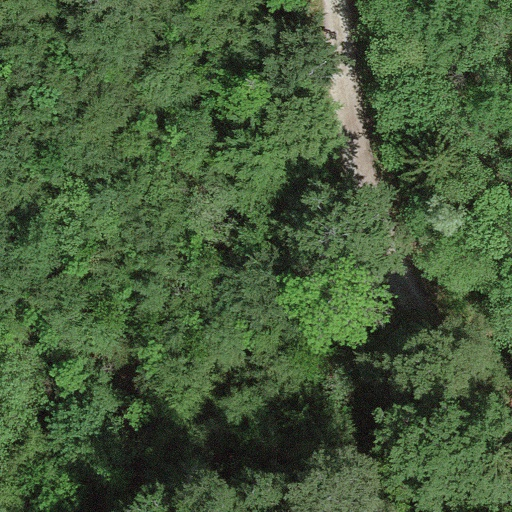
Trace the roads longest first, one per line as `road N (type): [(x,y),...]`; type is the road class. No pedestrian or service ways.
road 1 (track): [(334,0),(350,139),(393,275),(418,321),(511,433)]
road 2 (track): [(418,321),(378,511)]
